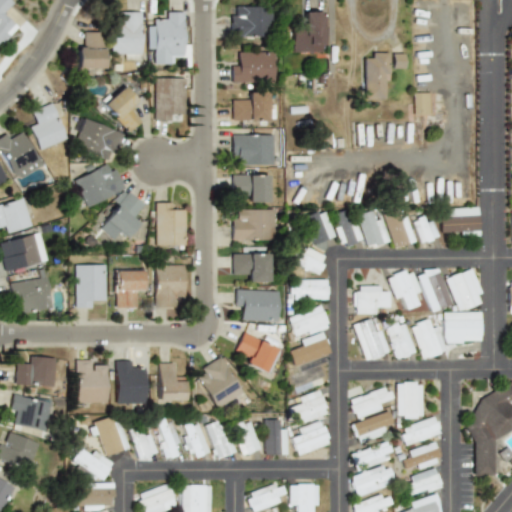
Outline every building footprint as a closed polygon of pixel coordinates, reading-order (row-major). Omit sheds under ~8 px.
[(0,0),(0,42),(1,43),(17,25),(2,12),(11,2),(8,0),(0,0)] [(227,36),(270,36),(270,5),(227,5),(227,36)] [(109,57),(139,57),(139,11),(118,11),(118,19),(109,19),(109,57)] [(145,20),(144,52),(153,52),(153,63),(174,63),(174,55),(188,55),(188,42),(180,42),(180,11),(164,11),(164,20),(145,20)] [(311,53),(311,43),(322,43),(322,11),(301,11),(301,32),(289,32),(289,53),(311,53)] [(103,31),(84,31),(84,42),(75,42),(75,68),(103,68),(103,31)] [(273,51),(238,51),(238,61),(229,61),(229,82),(273,82),(273,51)] [(361,99),(385,99),(385,51),(361,51),(361,99)] [(402,52),(391,52),(391,68),(402,68),(402,52)] [(183,77),(151,77),(151,120),(172,120),(172,111),(183,111),(183,77)] [(139,120),(129,107),(135,101),(121,84),(98,103),(123,133),(139,120)] [(272,120),(272,100),(264,100),(264,92),(240,91),(240,101),(229,101),(229,120),(272,120)] [(411,115),(429,115),(429,91),(411,91),(411,115)] [(36,150),(64,137),(48,101),(29,110),(34,121),(25,125),(36,150)] [(106,160),(118,133),(78,115),(70,133),(81,138),(77,147),(106,160)] [(271,164),(271,129),(229,129),(229,164),(271,164)] [(39,164),(21,132),(11,138),(7,130),(0,134),(0,158),(12,180),(39,164)] [(70,179),(84,207),(122,189),(108,161),(70,179)] [(266,174),(228,174),(228,192),(245,192),(245,202),(266,202),(266,174)] [(111,238),(116,231),(125,237),(136,223),(129,218),(141,202),(121,188),(94,227),(111,238)] [(0,202),(0,229),(1,233),(29,225),(21,197),(0,202)] [(152,202),(152,246),(183,247),(183,211),(173,211),(173,202),(152,202)] [(437,217),(438,236),(478,235),(477,207),(445,208),(445,217),(437,217)] [(229,240),(271,240),(271,208),(229,208),(229,240)] [(412,241),(403,217),(397,219),(394,209),(379,214),(391,248),(412,241)] [(300,218),(310,244),(331,236),(322,210),(300,218)] [(352,220),(346,222),(342,210),(332,213),(336,226),(332,228),(337,246),(358,240),(352,220)] [(379,219),(372,221),(369,211),(354,214),(362,247),(385,242),(379,219)] [(426,215),(410,220),(417,243),(434,238),(426,215)] [(0,241),(0,252),(5,270),(43,260),(35,231),(0,241)] [(295,255),(291,263),(315,274),(323,257),(303,247),(298,256),(295,255)] [(266,253),(229,253),(229,272),(246,272),(246,281),(266,281),(266,253)] [(102,296),(102,263),(71,263),(71,306),(92,306),(92,296),(102,296)] [(152,306),(172,306),(172,296),(182,296),(182,264),(152,264),(152,306)] [(448,304),(433,267),(413,275),(428,312),(448,304)] [(43,269),(14,274),(15,281),(6,282),(10,303),(19,301),(21,312),(49,308),(43,269)] [(112,307),(131,307),(131,290),(140,290),(140,269),(112,269),(112,307)] [(416,292),(408,269),(384,278),(391,299),(398,296),(403,309),(415,305),(411,294),(416,292)] [(477,304),(474,294),(477,293),(469,269),(442,277),(453,311),(477,304)] [(287,299),(325,299),(325,280),(287,279),(287,299)] [(377,286),(352,286),(352,314),(374,313),(373,308),(386,308),(386,291),(377,291),(377,286)] [(242,320),(275,321),(276,290),(232,289),(232,309),(242,309),(242,320)] [(284,316),(290,337),(304,332),(305,334),(325,328),(319,306),(284,316)] [(478,311),(440,312),(440,342),(478,342),(478,311)] [(350,325),(362,361),(385,353),(377,330),(371,332),(367,319),(350,325)] [(434,326),(428,328),(426,320),(408,325),(418,359),(443,352),(434,326)] [(394,359),(412,353),(401,322),(382,328),(394,359)] [(297,340),(299,346),(285,351),(291,366),(327,352),(319,332),(297,340)] [(240,363),(268,374),(279,348),(240,333),(233,350),(243,354),(240,363)] [(51,387),(53,357),(23,355),(22,364),(13,364),(11,384),(51,387)] [(195,377),(211,408),(240,394),(220,355),(197,367),(200,374),(195,377)] [(104,402),(104,359),(73,359),(73,402),(104,402)] [(112,402),(142,402),(142,370),(133,370),(133,359),(112,359),(112,402)] [(292,368),(295,374),(287,377),(294,394),(326,382),(317,359),(292,368)] [(173,362),(155,362),(155,400),(182,400),(182,381),(173,381),(173,362)] [(418,382),(393,383),(393,418),(419,417),(418,382)] [(511,386),(502,382),(498,390),(494,390),(477,398),(463,426),(471,445),(471,476),(491,476),(491,439),(510,430),(511,425),(511,386)] [(346,400),(353,419),(379,409),(377,404),(388,399),(383,386),(346,400)] [(324,414),(316,390),(296,397),(298,403),(287,407),(293,424),(324,414)] [(15,414),(13,424),(40,430),(47,402),(10,393),(6,412),(15,414)] [(380,426),(390,423),(386,411),(349,423),(355,442),(383,434),(380,426)] [(89,422),(102,456),(126,447),(116,424),(111,426),(108,416),(89,422)] [(165,459),(175,455),(171,445),(177,443),(167,418),(152,424),(165,459)] [(402,444),(437,435),(432,418),(397,427),(402,444)] [(261,419),(261,455),(284,455),(284,429),(277,430),(276,419),(261,419)] [(228,454),(219,420),(203,424),(212,458),(228,454)] [(237,455),(255,451),(249,420),(231,423),(237,455)] [(293,454),(326,446),(320,421),(295,427),(297,435),(289,437),(293,454)] [(180,426),(183,435),(182,436),(188,458),(204,453),(196,422),(180,426)] [(138,427),(125,431),(135,460),(155,453),(148,433),(141,436),(138,427)] [(35,442),(1,430),(0,433),(0,463),(25,472),(35,442)] [(347,454),(353,471),(389,458),(383,441),(347,454)] [(407,457),(398,460),(401,469),(413,465),(414,468),(438,460),(432,442),(405,451),(407,457)] [(109,462),(90,451),(88,455),(76,448),(67,464),(99,481),(109,462)] [(384,486),(382,480),(390,477),(385,464),(347,478),(354,497),(384,486)] [(438,486),(432,470),(401,480),(406,496),(438,486)] [(0,502),(1,503),(11,487),(0,479),(0,502)] [(108,483),(83,483),(83,489),(71,489),(72,506),(109,505),(108,483)] [(158,511),(175,506),(166,483),(135,494),(141,511),(158,511)] [(286,505),(293,505),(293,511),(309,511),(310,505),(314,506),(315,485),(286,484),(286,505)] [(206,511),(207,485),(179,485),(177,511),(206,511)] [(275,495),(282,493),(280,485),(244,494),(248,511),(278,504),(275,495)] [(385,493),(349,505),(351,511),(373,511),(373,510),(388,504),(385,493)] [(406,502),(408,508),(396,511),(438,511),(432,494),(406,502)]
